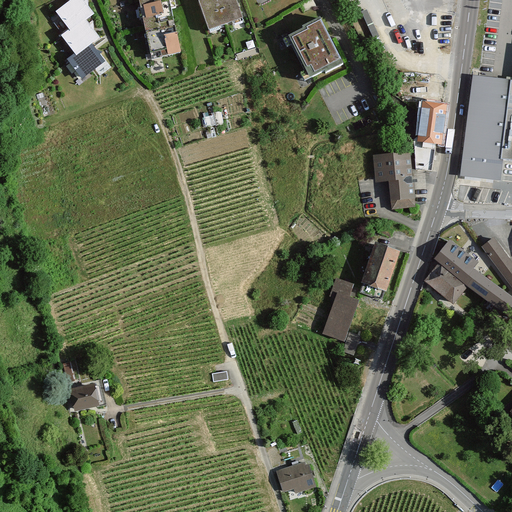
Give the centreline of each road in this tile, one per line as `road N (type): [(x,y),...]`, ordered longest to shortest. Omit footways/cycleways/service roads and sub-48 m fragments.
road 1 (track): [(112,49),(169,140),(234,368)]
road 2 (tertiary): [(369,414),(437,205)]
road 3 (tertiary): [(437,205),(470,0)]
road 4 (residential): [(282,511),(234,368)]
road 5 (residential): [(330,0),(371,83),(335,102)]
road 6 (unknown): [(242,392),(122,409)]
